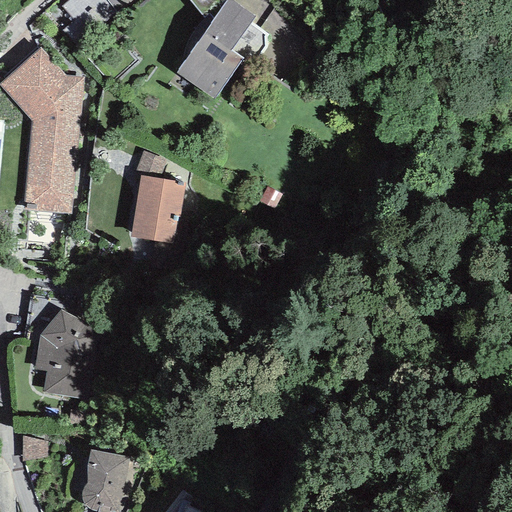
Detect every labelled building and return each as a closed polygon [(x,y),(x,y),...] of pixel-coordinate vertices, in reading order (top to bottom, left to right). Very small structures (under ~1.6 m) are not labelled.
[(69,0),(61,7),(73,21),(60,31),(76,49),(135,0),(69,0)] [(231,0),(226,0),(176,73),(214,100),(243,59),(232,50),(256,16),(231,0)] [(188,0),(203,19),(225,0),(224,0),(188,0)] [(0,86),(32,122),(24,208),(71,214),(84,78),(65,75),(40,48),(0,83),(0,86)] [(166,161),(143,151),(134,174),(140,176),(160,179),(166,161)] [(140,176),(131,237),(172,243),(176,217),(179,218),(185,183),(160,179),(140,176)] [(45,371),(42,392),(80,399),(92,327),(60,309),(39,335),(35,370),(45,371)] [(85,410),(69,407),(66,423),(82,426),(85,410)] [(21,435),(22,462),(46,458),(46,442),(21,435)] [(118,511),(129,458),(91,451),(86,466),(87,483),(85,486),(83,489),(81,495),(81,500),(84,505),(87,508),(93,511),(97,511),(118,511)]
